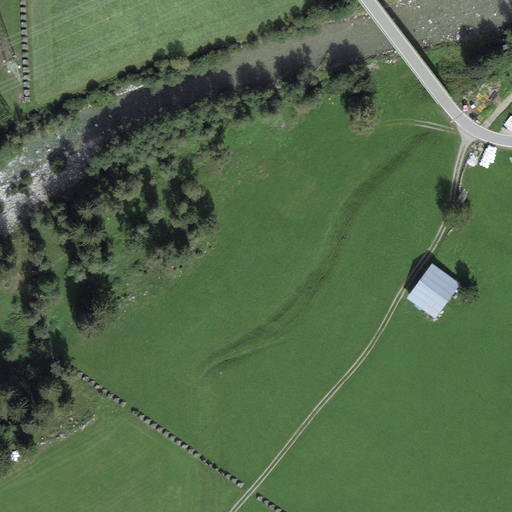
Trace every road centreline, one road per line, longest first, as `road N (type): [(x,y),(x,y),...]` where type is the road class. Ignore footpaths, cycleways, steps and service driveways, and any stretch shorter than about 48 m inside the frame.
road 1 (track): [(467,125),(453,213),(437,248),(347,382)]
road 2 (unclassified): [(511,141),(467,125),(369,0)]
road 3 (track): [(235,511),(352,374)]
